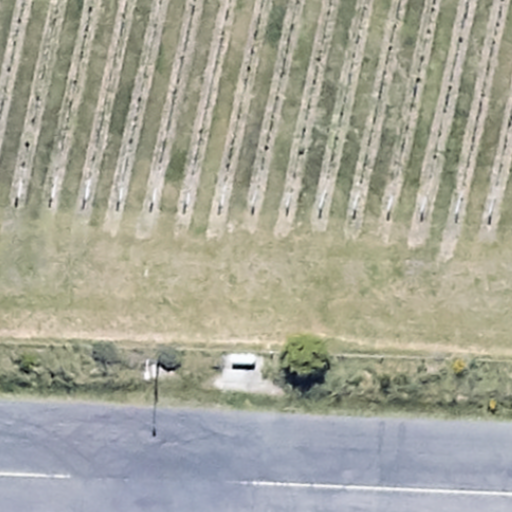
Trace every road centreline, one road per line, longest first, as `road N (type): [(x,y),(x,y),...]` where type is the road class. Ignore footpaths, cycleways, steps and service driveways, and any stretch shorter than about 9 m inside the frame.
road 1 (tertiary): [(511,493),(141,479)]
road 2 (tertiary): [(141,479),(0,473)]
